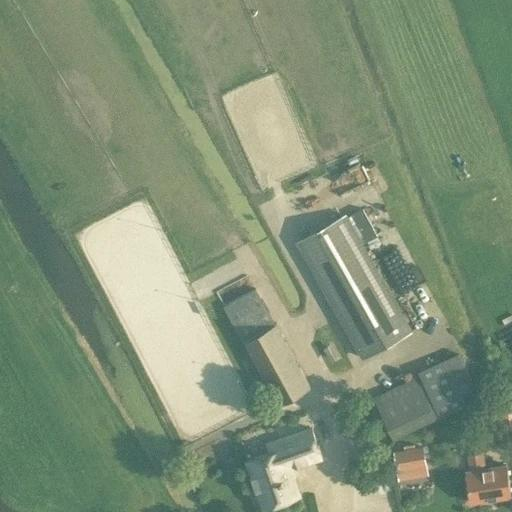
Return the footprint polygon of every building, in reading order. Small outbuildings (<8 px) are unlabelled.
[(361,210),(351,215),(366,241),(376,236),(361,210)] [(362,356),(410,329),(344,214),(297,241),(362,356)] [(255,288),(224,306),(278,403),(310,386),(255,288)] [(439,416),(464,405),(444,362),(420,373),(439,416)] [(395,436),(435,418),(417,379),(377,398),(395,436)] [(296,465),(322,457),(311,427),(271,441),(274,450),(246,460),(257,489),(260,488),(267,507),(300,495),(292,474),(289,476),(285,465),(295,462),(296,465)] [(424,446),(393,451),(397,470),(427,466),(424,446)] [(472,503),(511,496),(506,466),(485,469),(482,452),(468,454),(471,472),(467,472),(472,503)]
